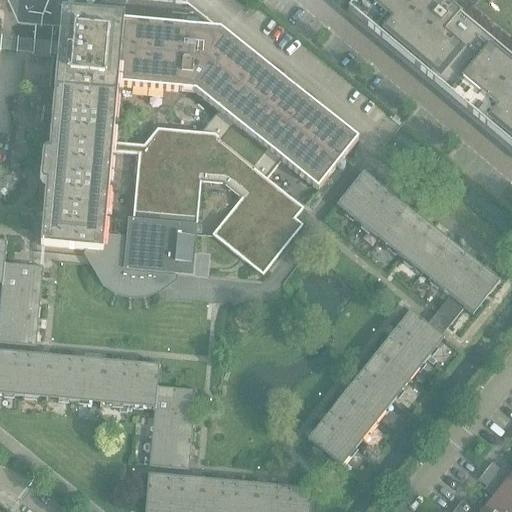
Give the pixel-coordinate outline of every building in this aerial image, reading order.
[(221,33),(188,7),(138,2),(138,0),(6,0),(19,26),(35,28),(34,41),(34,42),(33,54),(33,55),(58,58),(49,152),(46,152),(43,155),(40,182),(43,185),(46,186),(40,248),(95,253),(95,257),(94,267),(93,274),(103,290),(116,298),(131,302),(146,301),(153,298),(160,295),(169,289),(177,283),(177,277),(193,278),(201,185),(224,187),(242,201),(212,238),(263,279),(303,228),(295,222),(303,211),(266,181),(280,164),(318,194),(358,143),(294,92),(284,84),(221,33)] [(511,61),(439,0),(356,0),(347,11),(511,149),(511,61)] [(472,316),(499,283),(363,173),(336,207),(449,298),(436,315),(450,326),(463,309),(472,316)] [(0,345),(36,348),(42,268),(4,265),(6,243),(0,242),(0,286),(0,287),(0,290),(0,345)] [(430,357),(444,339),(410,312),(307,440),(341,468),(427,361),(430,357)] [(189,472),(196,392),(157,389),(159,368),(0,353),(0,396),(154,411),(149,468),(189,472)] [(430,357),(427,361),(433,366),(436,362),(430,357)] [(511,475),(509,478),(492,465),(486,473),(511,494),(511,475)] [(511,511),(511,494),(486,473),(479,482),(496,495),(488,506),(496,511),(511,511)] [(308,511),(310,492),(148,477),(144,511),(308,511)] [(496,511),(488,506),(482,511),(474,511),(462,502),(456,511),(457,511),(496,511)]
